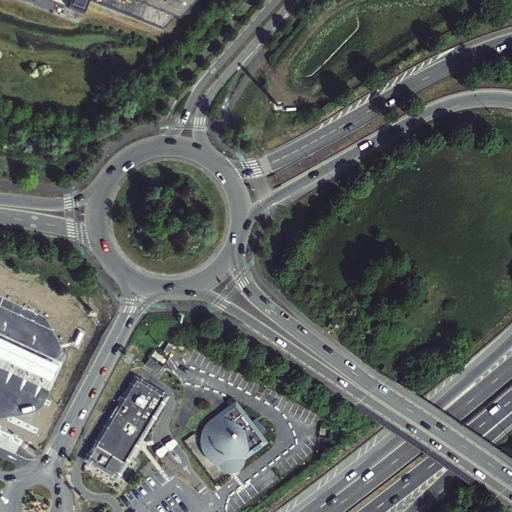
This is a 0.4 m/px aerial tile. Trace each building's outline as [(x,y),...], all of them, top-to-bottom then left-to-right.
[(49,0),(84,13),(88,0),(90,0),(162,27),(173,15),(178,17),(186,8),(194,0),(49,0)] [(0,336),(0,354),(34,370),(52,378),(59,363),(41,355),(0,336)] [(168,343),(165,349),(171,353),(174,347),(168,343)] [(138,353),(135,360),(148,367),(152,360),(138,353)] [(148,386),(140,382),(132,395),(131,394),(129,398),(130,398),(119,418),(118,417),(116,420),(100,447),(127,464),(167,397),(163,394),(164,393),(155,387),(149,384),(148,386)] [(265,440),(236,402),(214,419),(209,421),(205,426),(203,430),(201,434),(200,439),(200,444),(201,449),(202,453),(204,455),(207,459),(209,461),(212,463),(215,465),(219,466),(217,469),(221,470),(225,471),(229,470),(233,470),(236,468),(238,467),(240,465),(243,462),(244,460),(242,457),(265,440)]
